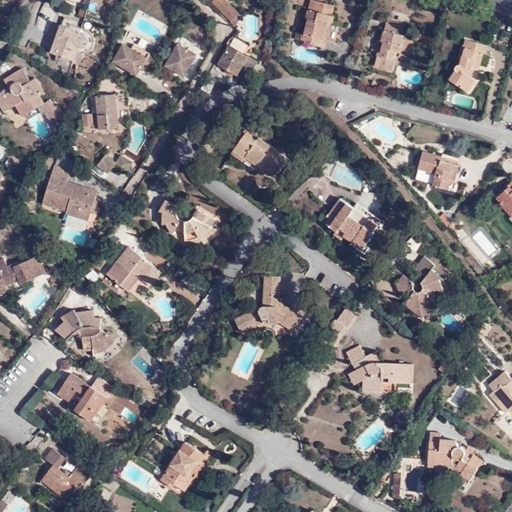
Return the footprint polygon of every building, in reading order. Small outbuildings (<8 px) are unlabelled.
[(222,12),(230,5),(225,0),(215,0),(213,2),(222,12)] [(334,5),(313,0),(311,9),(308,8),(305,17),(308,18),(304,34),(296,31),(294,39),(321,47),(329,15),(331,15),(334,5)] [(239,15),(230,5),(222,12),(232,22),(231,23),(234,26),(233,27),(236,30),(239,27),(236,24),(241,20),(237,16),(239,15)] [(333,16),(331,15),(329,15),(321,47),(325,48),(333,16)] [(408,59),(413,41),(402,38),(405,27),(387,22),(382,41),(385,42),(382,53),(379,52),(375,66),(392,70),(394,60),(392,59),(394,52),(398,53),(398,56),(408,59)] [(87,42),(87,39),(83,37),(72,32),(73,30),(61,25),(51,52),(74,61),(77,53),(80,46),(83,47),(87,44),(87,42)] [(87,39),(88,33),(74,27),(73,30),(72,32),(83,37),(87,39)] [(92,37),(88,33),(87,39),(87,42),(87,44),(83,47),(80,46),(77,53),(82,53),(87,52),(91,47),(92,42),(92,37)] [(482,53),(485,45),(466,39),(464,48),(461,56),(459,65),(457,65),(455,67),(455,71),(449,80),(466,91),(473,79),(471,78),(474,68),(478,70),(482,53)] [(385,42),(382,41),(378,40),(375,51),(379,52),(382,53),(385,42)] [(148,73),(156,58),(149,54),(147,58),(132,50),(124,45),(114,62),(137,76),(141,69),(148,73)] [(149,54),(134,45),(132,50),(147,58),(149,54)] [(178,45),(165,66),(184,77),(196,55),(178,45)] [(257,62),(229,46),(218,64),(237,75),(243,64),(253,70),(257,62)] [(407,64),(408,59),(398,56),(398,53),(394,52),(392,59),(394,60),(407,64)] [(0,95),(0,102),(6,112),(18,105),(25,116),(42,105),(45,103),(40,94),(45,91),(37,78),(32,81),(24,69),(6,81),(12,91),(7,95),(5,92),(0,95)] [(213,85),(204,80),(199,88),(209,93),(213,85)] [(119,129),(116,95),(98,97),(98,98),(93,99),(94,114),(84,116),(85,128),(94,128),(94,130),(101,129),(101,130),(119,129)] [(54,97),(45,103),(42,105),(47,112),(50,111),(56,120),(57,119),(62,128),(71,115),(69,111),(63,102),(59,104),(54,97)] [(63,139),(67,142),(68,143),(76,131),(71,127),(63,139)] [(257,141),(246,133),(233,151),(244,159),(246,156),(275,177),(289,159),(259,138),(257,141)] [(61,149),(57,147),(52,154),(56,157),(61,149)] [(462,163),(423,152),(418,169),(436,174),(432,184),(454,191),(462,163)] [(127,172),(133,161),(121,155),(116,167),(127,172)] [(109,174),(115,167),(105,158),(99,165),(109,174)] [(67,209),(90,216),(98,192),(67,182),(71,170),(55,165),(44,201),(67,209)] [(511,181),(508,185),(510,186),(497,197),(501,202),(499,203),(510,215),(511,213),(511,181)] [(327,228),(347,203),(340,199),(321,223),(327,228)] [(172,234),(174,230),(176,226),(185,228),(185,233),(185,243),(200,240),(216,230),(210,226),(214,219),(197,210),(192,217),(190,220),(186,221),(182,222),(180,221),(176,217),(175,212),(177,207),(166,200),(160,210),(162,212),(162,225),(165,224),(172,234)] [(353,207),(347,203),(327,228),(334,232),(337,228),(345,234),(343,236),(351,242),(354,238),(365,246),(374,233),(372,232),(380,222),(356,204),(353,207)] [(88,221),(90,216),(67,209),(66,214),(88,221)] [(337,228),(334,232),(332,234),(340,240),(343,236),(345,234),(337,228)] [(368,248),(365,246),(354,238),(351,242),(350,244),(364,254),(368,248)] [(141,278),(152,264),(130,247),(108,275),(128,290),(139,277),(141,278)] [(0,288),(20,281),(21,284),(45,273),(38,257),(17,266),(16,264),(7,267),(4,260),(0,261),(0,288)] [(426,277),(432,269),(434,266),(423,257),(415,267),(426,277)] [(423,281),(426,277),(415,267),(410,274),(417,280),(419,278),(423,281)] [(442,277),(432,269),(426,277),(423,281),(421,283),(423,287),(422,290),(421,292),(417,292),(413,290),(413,284),(402,275),(395,284),(400,294),(406,292),(411,295),(404,304),(422,318),(436,301),(431,297),(436,290),(443,291),(439,279),(442,277)] [(280,277),(265,276),(262,306),(235,319),(241,332),(263,322),(278,322),(293,331),(302,317),(278,302),(280,277)] [(83,297),(91,286),(82,277),(73,289),(83,297)] [(23,288),(21,284),(20,281),(0,288),(0,294),(8,291),(12,294),(23,288)] [(346,308),(337,321),(348,329),(357,316),(346,308)] [(112,345),(116,337),(101,330),(101,317),(94,317),(93,310),(76,312),(73,310),(61,317),(64,322),(57,330),(68,339),(74,332),(80,337),(83,337),(84,349),(93,349),(94,354),(101,353),(106,350),(112,345)] [(348,329),(337,321),(335,320),(328,329),(330,331),(310,358),(321,366),(339,340),(348,329)] [(347,352),(352,364),(364,357),(359,346),(347,352)] [(352,364),(356,370),(370,363),(381,363),(375,352),(364,357),(352,364)] [(370,363),(356,370),(348,374),(353,385),(363,380),(363,391),(380,392),(381,382),(411,383),(412,364),(381,363),(370,363)] [(502,399),(509,408),(511,411),(511,378),(511,379),(504,371),(489,384),(494,390),(489,394),(497,403),(502,399)] [(92,421),(107,397),(72,373),(58,393),(69,402),(72,397),(79,402),(75,409),(92,421)] [(505,413),(509,408),(502,399),(497,403),(505,413)] [(440,443),(440,439),(440,431),(430,430),(429,442),(440,443)] [(454,440),(440,439),(440,443),(429,442),(428,464),(452,466),(462,472),(460,474),(469,480),(482,461),(462,447),(459,447),(454,440)] [(192,478),(191,477),(188,475),(196,462),(199,464),(205,455),(185,442),(161,480),(172,488),(175,484),(185,491),(192,478)] [(76,469),(72,475),(69,478),(63,473),(57,468),(65,459),(53,450),(45,459),(54,466),(42,481),(67,500),(80,482),(83,486),(89,479),(76,469)] [(188,475),(191,477),(199,464),(196,462),(188,475)] [(452,466),(428,464),(428,466),(451,469),(460,474),(462,472),(452,466)] [(69,478),(72,475),(66,470),(63,473),(69,478)] [(465,487),(469,480),(460,474),(456,480),(465,487)] [(0,511),(5,511),(10,506),(4,501),(0,505),(0,511)]
